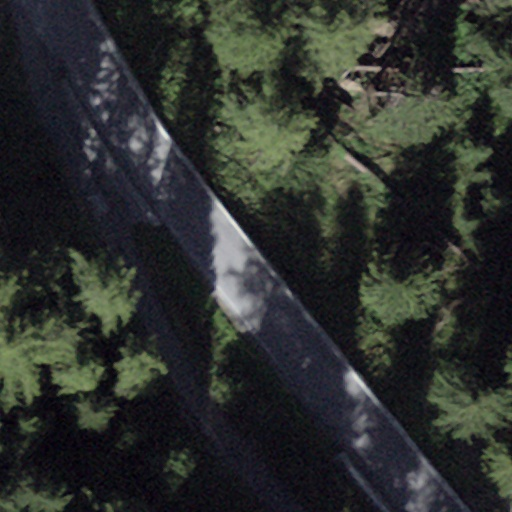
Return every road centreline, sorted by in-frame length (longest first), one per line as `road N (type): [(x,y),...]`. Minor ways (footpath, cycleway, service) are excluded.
road 1 (tertiary): [(443,511),(79,63),(44,0)]
road 2 (track): [(8,0),(169,346),(288,511)]
